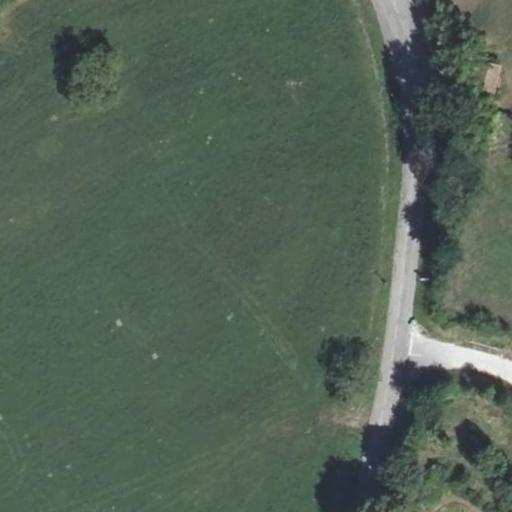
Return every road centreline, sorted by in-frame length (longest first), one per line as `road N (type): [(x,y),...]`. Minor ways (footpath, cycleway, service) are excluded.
road 1 (tertiary): [(361,511),(393,353),(414,179)]
road 2 (tertiary): [(388,0),(412,91),(414,179)]
